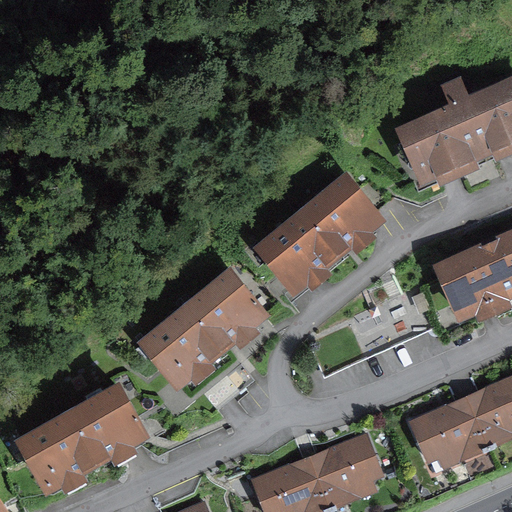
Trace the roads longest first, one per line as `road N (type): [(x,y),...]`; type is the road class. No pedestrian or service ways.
road 1 (residential): [(282,415),(274,388),(279,360),(321,300),(416,228),(511,187)]
road 2 (residential): [(511,323),(282,415)]
road 3 (residential): [(282,415),(67,511)]
